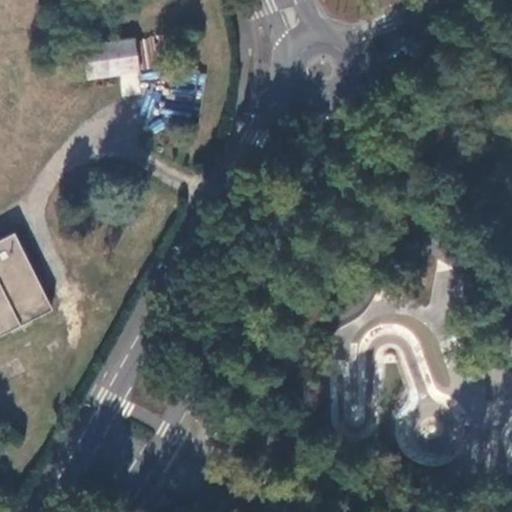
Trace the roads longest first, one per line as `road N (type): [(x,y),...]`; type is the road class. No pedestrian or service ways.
road 1 (tertiary): [(288,84),(87,446)]
road 2 (tertiary): [(146,466),(331,105)]
road 3 (unclassified): [(290,511),(146,466)]
road 4 (tertiary): [(355,87),(456,0)]
